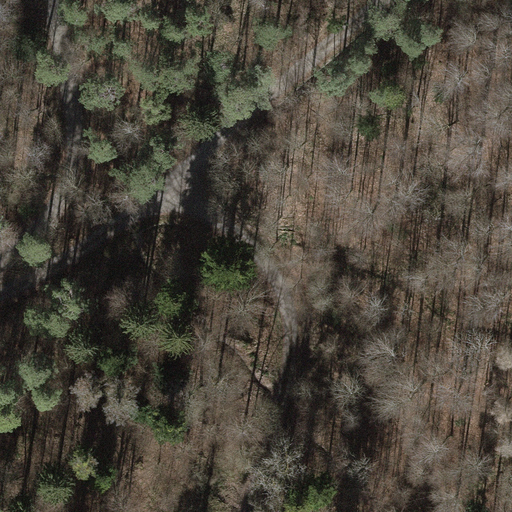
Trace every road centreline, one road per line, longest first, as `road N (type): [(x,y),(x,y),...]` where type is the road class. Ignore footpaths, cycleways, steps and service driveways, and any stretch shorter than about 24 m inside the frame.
road 1 (track): [(248,511),(284,383),(287,312),(268,258),(176,183),(130,159),(70,66)]
road 2 (track): [(381,0),(136,216),(0,289)]
road 3 (track): [(0,257),(49,207),(74,141),(59,0)]
